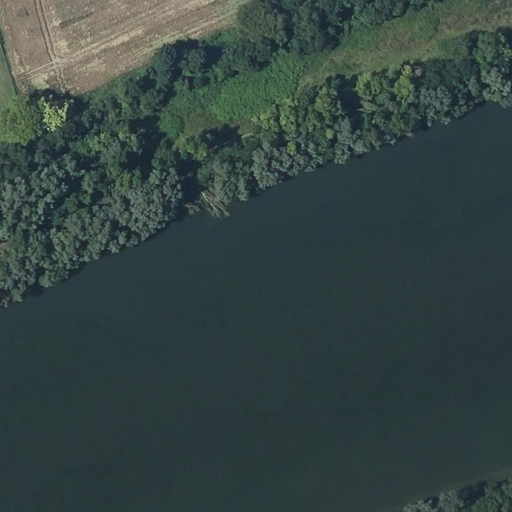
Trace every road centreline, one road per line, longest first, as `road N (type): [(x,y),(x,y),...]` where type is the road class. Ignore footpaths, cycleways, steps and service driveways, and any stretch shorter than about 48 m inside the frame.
road 1 (track): [(511,49),(257,135),(0,245)]
road 2 (track): [(0,148),(324,0)]
